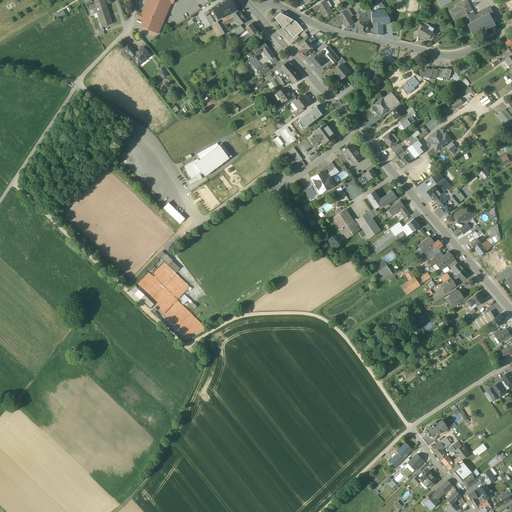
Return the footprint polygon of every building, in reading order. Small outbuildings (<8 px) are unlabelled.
[(17,0),(16,0),(6,6),(8,10),(20,4),(17,0)] [(103,0),(98,0),(94,2),(96,8),(94,9),(96,14),(98,13),(102,27),(100,27),(100,28),(112,25),(103,0)] [(147,0),(145,4),(145,5),(143,9),(143,10),(141,14),(140,14),(141,13),(140,14),(137,12),(138,12),(137,11),(137,12),(135,17),(135,18),(136,18),(140,19),(140,20),(140,19),(144,21),(142,27),(144,28),(147,29),(148,29),(151,31),(154,32),(155,32),(158,33),(158,34),(158,33),(160,28),(162,23),(164,18),(165,18),(164,18),(166,13),(167,13),(166,13),(168,8),(169,8),(168,8),(170,3),(171,3),(171,0),(147,0)] [(230,0),(226,0),(211,9),(218,21),(220,20),(222,20),(231,15),(237,11),(236,8),(232,1),(230,0)] [(385,12),(378,0),(374,0),(381,12),(385,12)] [(466,0),(465,0),(463,1),(454,6),(455,7),(448,11),(453,21),(460,17),(465,27),(467,26),(473,37),(474,37),(496,25),(496,26),(492,17),(495,16),(490,7),(475,16),(466,0)] [(324,1),(312,8),(315,12),(319,10),(323,16),(330,11),(324,1)] [(237,11),(231,15),(233,18),(236,22),(244,18),(239,11),(237,11)] [(345,11),(338,15),(338,16),(334,18),(337,22),(338,25),(342,22),(345,27),(353,22),(349,17),(345,11)] [(381,12),(372,13),(372,12),(371,12),(371,13),(371,19),(372,23),(382,22),(382,24),(389,24),(389,19),(385,13),(385,12),(381,12)] [(292,20),(280,13),(274,18),(283,28),(284,27),(292,20)] [(371,13),(358,13),(359,24),(366,24),(366,20),(371,19),(371,13)] [(231,15),(222,20),(220,20),(223,26),(230,22),(229,20),(233,18),(231,15)] [(223,26),(220,20),(218,21),(214,24),(220,33),(221,36),(227,32),(226,30),(223,26)] [(292,20),(284,27),(287,31),(286,32),(289,35),(290,34),(293,38),(303,30),(296,22),(292,20)] [(382,22),(372,23),(373,35),(383,35),(382,24),(382,22)] [(359,24),(358,23),(358,33),(366,34),(367,31),(367,30),(367,28),(366,28),(366,24),(359,24)] [(220,33),(214,24),(211,26),(216,35),(220,33)] [(257,32),(251,24),(245,28),(249,33),(251,36),(257,32)] [(426,29),(421,26),(419,30),(417,33),(421,35),(427,40),(432,33),(426,29)] [(249,33),(241,39),(243,42),(251,36),(249,33)] [(304,42),(299,46),(300,45),(304,49),(310,44),(312,42),(309,38),(304,42)] [(264,43),(253,51),(256,56),(263,50),(267,47),(264,43)] [(325,43),(317,50),(319,53),(322,50),(327,46),(325,43)] [(133,49),(127,44),(123,49),(128,54),(132,50),(133,49)] [(304,49),(302,51),(307,57),(309,55),(310,56),(315,52),(310,46),(311,45),(310,44),(304,49)] [(327,46),(322,50),(325,53),(328,56),(333,52),(327,46)] [(137,52),(135,54),(132,50),(129,54),(136,63),(139,61),(140,63),(150,55),(144,47),(140,50),(137,52)] [(510,56),(511,55),(511,54),(511,50),(510,47),(507,49),(505,51),(503,52),(507,57),(509,56),(510,56)] [(339,59),(333,52),(328,56),(334,63),(339,59)] [(317,55),(310,61),(316,68),(323,62),(318,57),(317,55)] [(258,62),(254,56),(249,60),(255,69),(260,65),(258,62)] [(267,56),(258,62),(260,65),(269,59),(267,56)] [(269,60),(256,68),(256,69),(253,71),(256,75),(257,74),(259,74),(261,75),(269,69),(268,68),(269,68),(269,66),(272,64),(272,65),(277,62),(274,57),(269,60)] [(496,59),(490,63),(493,67),(499,62),(496,59)] [(467,61),(456,67),(460,74),(471,68),(467,61)] [(286,63),(280,68),(284,73),(291,68),(286,63)] [(341,65),(334,71),(338,76),(339,75),(342,78),(349,73),(342,65),(342,64),(341,65)] [(299,78),(291,68),(284,73),(286,76),(293,84),(299,78)] [(432,70),(426,68),(424,72),(423,76),(423,77),(430,78),(430,77),(436,79),(436,77),(438,70),(432,68),(432,70)] [(445,70),(438,68),(438,70),(436,77),(443,79),(443,77),(449,79),(451,70),(445,68),(445,70)] [(419,76),(416,74),(413,77),(418,83),(423,79),(419,76)] [(409,82),(407,83),(406,83),(401,86),(404,91),(405,90),(408,94),(414,90),(413,88),(419,84),(418,83),(413,77),(413,76),(408,80),(409,82)] [(274,88),(279,85),(275,79),(271,82),(274,88)] [(284,88),(280,91),(281,92),(278,94),(280,98),(279,98),(278,99),(279,100),(280,99),(283,103),(287,99),(287,98),(290,95),(284,88)] [(293,93),(290,95),(287,98),(287,99),(289,102),(296,97),(293,93)] [(391,93),(382,100),(389,109),(388,109),(390,111),(399,105),(401,104),(391,93)] [(311,101),(305,94),(293,103),(297,109),(298,111),(302,108),(311,101)] [(453,103),(457,107),(463,102),(460,98),(453,103)] [(381,99),(371,107),(379,117),(388,109),(389,109),(382,100),(381,99)] [(390,111),(390,112),(395,119),(403,113),(399,108),(401,107),(399,105),(390,111)] [(298,122),(302,128),(304,127),(306,129),(319,119),(318,118),(323,115),(316,106),(312,109),(311,109),(298,119),(300,120),(298,122)] [(297,109),(293,112),(296,116),(304,110),(302,108),(298,111),(297,109)] [(506,111),(505,109),(497,117),(505,126),(511,120),(511,117),(506,111)] [(410,116),(408,118),(401,123),(405,129),(414,121),(417,119),(415,116),(412,118),(411,117),(410,116)] [(323,125),(312,133),(314,134),(308,139),(314,148),(320,143),(322,145),(333,137),(330,133),(331,132),(328,128),(326,128),(323,125)] [(391,131),(382,138),(390,147),(392,150),(400,144),(398,141),(391,131)] [(401,147),(404,151),(415,143),(418,141),(415,137),(420,134),(417,131),(412,135),(407,138),(400,144),(392,150),(393,152),(401,147)] [(446,133),(442,137),(437,131),(429,137),(434,142),(431,145),(436,151),(441,147),(442,148),(443,147),(442,147),(451,140),(446,133)] [(231,157),(221,143),(219,145),(229,159),(231,157)] [(406,155),(407,156),(410,153),(414,158),(422,152),(415,143),(404,151),(397,157),(396,157),(399,160),(400,160),(406,155)] [(451,143),(447,146),(451,152),(456,148),(451,143)] [(197,154),(200,159),(218,146),(217,144),(197,154)] [(229,159),(219,145),(218,146),(200,159),(198,160),(195,163),(202,173),(205,177),(206,176),(208,175),(208,174),(211,172),(213,171),(212,171),(215,169),(217,168),(217,167),(220,165),(222,164),(221,164),(229,159)] [(343,152),(342,153),(343,153),(347,160),(352,165),(362,157),(352,145),(347,149),(343,152)] [(401,147),(393,152),(397,157),(404,151),(401,147)] [(302,160),(293,148),(288,152),(293,159),(297,164),(302,160)] [(343,153),(338,157),(343,163),(347,160),(343,153)] [(406,155),(400,160),(404,166),(410,161),(407,156),(406,155)] [(506,155),(501,158),(506,165),(511,162),(506,155)] [(198,159),(183,166),(184,167),(183,168),(185,169),(185,170),(185,171),(186,172),(190,180),(197,176),(197,175),(199,174),(199,175),(202,173),(195,163),(198,160),(198,159)] [(328,165),(322,169),(324,172),(326,175),(332,171),(328,165)] [(376,175),(371,169),(364,174),(367,178),(369,180),(376,175)] [(484,170),(480,174),(485,179),(489,176),(484,170)] [(358,174),(358,177),(363,184),(369,180),(367,178),(364,174),(362,171),(358,174)] [(326,175),(324,172),(317,176),(316,176),(311,179),(315,186),(318,184),(322,192),(332,187),(326,175)] [(436,185),(438,184),(444,191),(449,187),(438,173),(431,178),(436,185)] [(316,195),(311,187),(305,190),(309,199),(316,195)] [(433,187),(427,192),(433,200),(440,195),(433,187)] [(392,192),(389,195),(388,194),(379,200),(378,198),(374,191),(366,196),(375,208),(375,209),(382,204),(383,207),(388,203),(396,198),(392,192)] [(459,191),(439,207),(445,214),(465,198),(459,191)] [(440,195),(433,200),(439,207),(449,199),(446,196),(443,198),(440,195)] [(404,207),(400,201),(393,206),(397,212),(400,210),(404,207)] [(184,219),(168,203),(163,208),(179,224),(184,219)] [(393,206),(388,210),(388,211),(392,216),(397,212),(393,206)] [(463,208),(453,216),(456,220),(457,219),(459,222),(463,219),(468,215),(463,208)] [(352,221),(345,210),(332,218),(346,238),(358,230),(352,221)] [(468,215),(463,219),(465,221),(474,215),(472,212),(468,215)] [(371,218),(368,213),(357,220),(356,220),(361,228),(369,239),(380,231),(371,218)] [(361,228),(356,220),(357,220),(356,219),(352,221),(358,230),(361,228)] [(413,219),(406,224),(406,225),(402,227),(404,230),(408,235),(419,227),(413,219)] [(398,222),(389,229),(395,237),(404,230),(402,227),(398,222)] [(470,222),(460,229),(463,234),(473,227),(470,222)] [(473,227),(463,234),(465,236),(479,227),(477,225),(475,227),(474,226),(473,227)] [(494,231),(489,234),(490,237),(487,239),(491,245),(494,243),(500,240),(498,225),(493,228),(494,231)] [(390,233),(371,246),(377,255),(397,240),(395,237),(389,229),(388,230),(390,233)] [(476,239),(471,243),(475,249),(482,244),(486,240),(484,238),(488,234),(485,230),(482,232),(481,231),(477,234),(476,232),(472,235),(476,239)] [(429,237),(421,242),(423,246),(431,240),(429,237)] [(431,240),(423,246),(426,249),(427,249),(430,247),(432,245),(434,243),(431,240)] [(434,243),(432,245),(434,247),(435,248),(436,251),(438,249),(443,245),(438,240),(434,243)] [(491,247),(486,240),(482,244),(475,249),(480,255),(487,250),(491,247)] [(162,251),(158,255),(176,272),(180,268),(162,251)] [(444,256),(442,254),(437,258),(439,260),(438,261),(437,262),(442,268),(447,264),(448,265),(454,259),(448,252),(444,256)] [(435,258),(430,263),(432,266),(437,262),(438,261),(435,258)] [(454,259),(448,265),(450,267),(457,262),(454,259)] [(383,261),(374,267),(382,279),(391,273),(383,261)] [(457,262),(450,267),(454,272),(456,274),(463,269),(457,262)] [(463,269),(456,274),(458,277),(461,281),(468,275),(463,269)] [(415,277),(401,287),(406,294),(433,276),(430,271),(417,280),(415,277)] [(450,278),(448,275),(448,274),(447,274),(444,276),(440,278),(443,282),(450,278)] [(450,278),(443,282),(444,284),(441,286),(444,292),(455,286),(452,281),(458,277),(456,274),(452,276),(450,278)] [(450,296),(448,298),(451,302),(453,300),(454,303),(462,298),(461,295),(459,294),(457,292),(458,291),(457,292),(450,296)] [(478,293),(471,298),(471,299),(475,303),(477,305),(477,306),(484,301),(478,293)] [(189,299),(184,295),(180,299),(184,303),(189,299)] [(149,301),(144,296),(140,299),(150,308),(152,306),(148,302),(149,301)] [(490,312),(474,322),(478,329),(494,319),(490,312)] [(500,314),(494,319),(494,320),(497,323),(499,326),(506,320),(500,314)] [(501,332),(495,336),(500,343),(511,336),(506,329),(501,332)] [(507,347),(501,351),(504,356),(510,352),(507,347)] [(511,372),(509,373),(502,377),(504,380),(505,381),(506,380),(508,384),(509,384),(511,381),(511,377),(511,376),(511,372)] [(508,384),(506,380),(505,381),(504,380),(502,382),(507,389),(511,387),(509,384),(508,384)] [(499,384),(498,383),(492,387),(499,397),(505,393),(504,391),(499,384)] [(499,397),(492,387),(487,391),(487,392),(493,400),(493,401),(499,397)] [(493,400),(487,392),(484,394),(490,402),(493,400)] [(442,421),(432,426),(431,425),(427,428),(432,435),(436,433),(437,435),(447,428),(442,421)] [(449,436),(446,438),(450,443),(450,444),(452,446),(455,444),(449,436)] [(412,450),(405,442),(396,451),(399,453),(397,455),(402,460),(408,455),(408,454),(412,450)] [(440,442),(432,448),(436,454),(441,450),(444,448),(440,442)] [(458,448),(455,450),(459,456),(465,451),(461,445),(458,448)] [(482,445),(474,450),(476,453),(484,447),(482,445)] [(484,447),(476,453),(478,455),(486,450),(484,447)] [(453,448),(445,455),(447,456),(455,450),(453,448)] [(465,451),(459,456),(462,460),(468,455),(465,451)] [(410,461),(408,463),(414,470),(423,461),(417,454),(410,461)] [(397,455),(390,461),(395,467),(402,460),(397,455)] [(408,458),(402,464),(404,467),(408,463),(410,461),(408,458)] [(452,462),(449,459),(443,463),(449,470),(454,465),(452,462)] [(464,479),(471,473),(462,462),(458,465),(461,469),(458,472),(460,475),(462,477),(463,478),(464,479)] [(457,464),(449,470),(453,475),(458,472),(461,469),(458,465),(457,464)] [(489,470),(478,478),(482,483),(484,481),(487,481),(489,484),(496,478),(489,470)] [(432,476),(428,471),(420,478),(425,484),(424,485),(428,488),(431,485),(431,484),(433,482),(433,483),(437,479),(433,475),(432,476)] [(464,479),(461,481),(466,488),(478,479),(472,472),(471,473),(464,479)] [(417,476),(412,481),(416,486),(421,481),(417,476)] [(393,480),(388,484),(392,488),(397,484),(393,480)] [(452,485),(447,480),(440,487),(441,487),(445,492),(452,485)] [(487,485),(482,488),(482,487),(478,488),(482,495),(483,497),(490,494),(488,490),(489,490),(487,485)] [(445,492),(441,487),(437,491),(441,496),(445,492)] [(478,488),(468,495),(471,500),(471,501),(475,498),(482,495),(478,488)] [(455,491),(446,500),(449,503),(451,505),(453,503),(460,496),(455,491)] [(506,492),(496,498),(498,503),(500,506),(503,505),(503,504),(509,500),(510,499),(509,497),(506,492)] [(433,495),(431,493),(428,497),(427,496),(423,501),(427,505),(425,506),(426,506),(426,505),(431,510),(439,502),(437,499),(439,498),(434,493),(433,495)] [(486,501),(479,505),(477,502),(473,504),(478,511),(488,506),(489,505),(486,501)]
